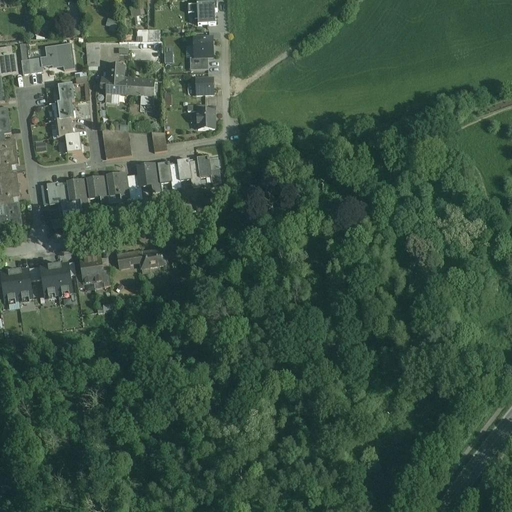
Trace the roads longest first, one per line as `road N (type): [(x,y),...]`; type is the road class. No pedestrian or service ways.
road 1 (track): [(112,511),(108,323)]
road 2 (residential): [(221,223),(43,246)]
road 3 (residential): [(94,165),(228,140)]
